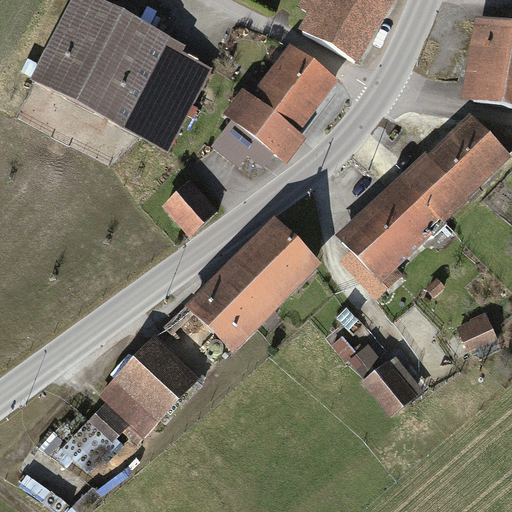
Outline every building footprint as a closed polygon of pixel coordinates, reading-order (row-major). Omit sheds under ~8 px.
[(189,52),(86,0),(73,0),(29,86),(171,158),(215,74),(185,59),(189,52)] [(396,0),(306,0),(302,8),(312,14),(303,31),(358,64),(396,0)] [(511,24),(474,19),(462,104),(511,110),(511,24)] [(337,86),(289,50),(281,60),(246,34),(230,56),(265,82),(252,100),(242,93),(227,114),(236,121),(215,149),(242,169),(248,160),(276,181),(305,142),(299,138),(337,86)] [(468,120),(432,154),(475,200),(511,165),(468,120)] [(446,227),(475,200),(432,154),(403,181),(446,227)] [(399,272),(446,227),(403,181),(343,239),(356,253),(343,265),(380,304),(406,279),(399,272)] [(192,186),(164,213),(194,245),(222,218),(192,186)] [(275,219),(186,310),(236,360),(326,269),(275,219)] [(448,293),(439,284),(429,294),(437,303),(448,293)] [(347,316),(339,323),(354,339),(362,331),(347,316)] [(488,319),(459,335),(473,360),(502,345),(488,319)] [(200,381),(154,340),(99,400),(109,409),(92,428),(115,449),(132,429),(146,441),(200,381)] [(334,353),(349,370),(359,361),(345,344),(334,353)] [(390,369),(363,389),(392,426),(419,406),(390,369)]
